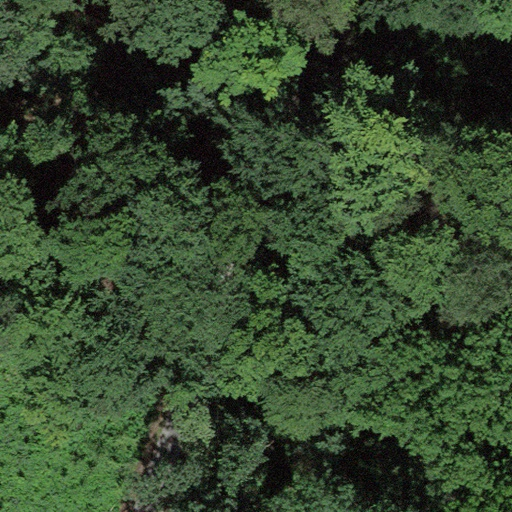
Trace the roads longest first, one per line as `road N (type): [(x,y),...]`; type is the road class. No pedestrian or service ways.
road 1 (track): [(236,255),(344,0)]
road 2 (track): [(138,511),(198,350)]
